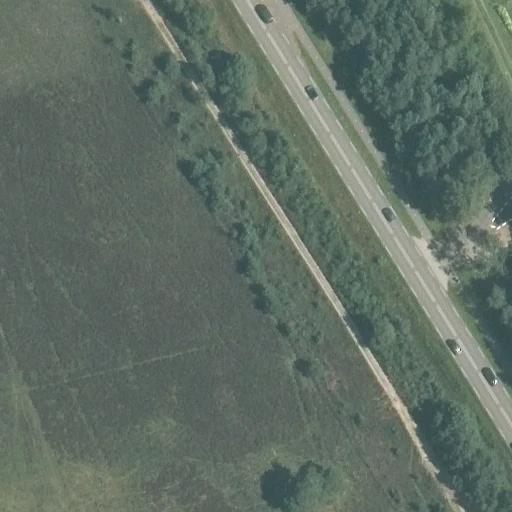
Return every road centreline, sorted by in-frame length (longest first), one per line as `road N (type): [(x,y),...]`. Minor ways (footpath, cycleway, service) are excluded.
road 1 (track): [(467,511),(141,0)]
road 2 (primary): [(511,431),(238,0)]
